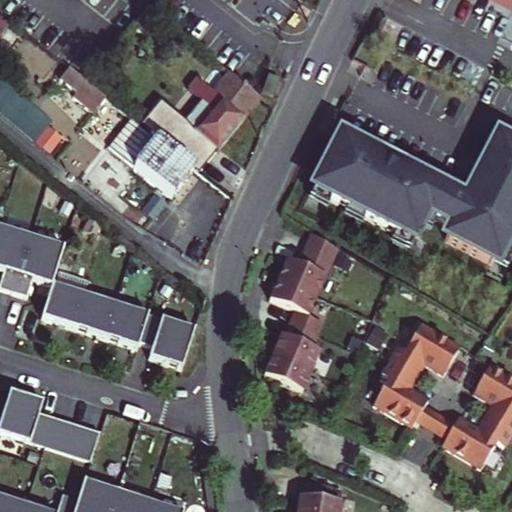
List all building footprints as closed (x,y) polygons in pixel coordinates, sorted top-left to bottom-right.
[(511,0),(488,0),(511,12),(511,0)] [(0,43),(39,78),(51,65),(11,28),(0,40),(0,43)] [(217,151),(244,119),(203,85),(177,63),(164,78),(191,101),(195,97),(203,104),(206,100),(214,106),(194,130),(217,151)] [(203,85),(244,119),(260,101),(219,67),(203,85)] [(86,84),(69,70),(60,81),(77,95),(86,84)] [(278,81),(268,77),(261,94),(271,98),(278,81)] [(0,80),(0,115),(34,143),(51,122),(0,80)] [(122,133),(109,149),(171,199),(194,171),(151,135),(142,129),(86,84),(77,95),(73,99),(91,114),(94,110),(122,133)] [(188,125),(194,130),(214,106),(206,100),(203,104),(189,121),(188,125)] [(154,114),(142,129),(151,135),(162,121),(154,114)] [(151,135),(194,171),(208,153),(185,134),(183,137),(162,121),(151,135)] [(343,134),(316,184),(335,195),(332,201),(350,211),(353,204),(369,213),(366,220),(398,237),(401,231),(421,241),(434,217),(440,221),(437,225),(453,233),(447,245),(494,270),(504,251),(511,254),(511,252),(511,146),(504,142),(498,153),(494,151),(481,175),(487,179),(468,210),(363,153),(366,147),(343,134)] [(465,201),(366,147),(363,153),(468,210),(487,179),(481,175),(465,201)] [(316,184),(313,191),(332,201),(335,195),(316,184)] [(353,204),(350,211),(366,220),(369,213),(353,204)] [(401,231),(398,237),(417,247),(421,241),(401,231)] [(0,233),(0,276),(3,278),(0,285),(0,295),(12,299),(29,243),(0,233)] [(337,250),(311,235),(302,256),(329,267),(337,250)] [(29,243),(12,299),(26,303),(31,287),(50,293),(52,287),(63,254),(29,243)] [(494,270),(501,273),(511,254),(504,251),(494,270)] [(286,263),(277,283),(316,299),(329,267),(302,256),(297,268),(286,263)] [(316,299),(277,283),(269,303),(293,313),(288,327),(315,338),(320,325),(307,319),(316,299)] [(50,293),(41,321),(74,331),(84,297),(52,287),(50,293)] [(116,307),(84,297),(74,331),(105,341),(116,307)] [(148,317),(116,307),(105,341),(137,351),(139,346),(148,317)] [(194,332),(148,317),(139,346),(152,350),(149,361),(182,371),(194,332)] [(315,338),(288,327),(282,339),(280,338),(271,358),(309,374),(317,355),(309,351),(315,338)] [(396,350),(388,364),(415,380),(423,367),(442,379),(444,375),(458,352),(420,328),(404,355),(396,350)] [(458,352),(444,375),(474,393),(488,370),(458,352)] [(309,374),(271,358),(263,378),(300,394),(309,374)] [(372,408),(411,431),(414,426),(423,411),(427,404),(408,393),(415,380),(388,364),(380,377),(388,382),(372,408)] [(511,418),(511,383),(488,370),(474,393),(472,397),(491,408),(484,421),(511,437),(511,436),(511,418),(511,419),(511,418)] [(7,395),(0,417),(0,435),(42,449),(43,450),(52,421),(37,416),(40,405),(7,395)] [(423,411),(414,426),(444,443),(453,429),(423,411)] [(67,426),(52,421),(43,450),(58,454),(67,426)] [(503,451),(511,437),(484,421),(476,434),(457,422),(453,429),(444,443),(441,449),(480,472),(495,446),(503,451)] [(82,431),(67,426),(58,454),(73,459),(82,431)] [(97,435),(82,431),(73,459),(89,464),(97,435)] [(110,511),(116,494),(82,483),(76,503),(73,511),(110,511)] [(323,489),(295,485),(293,499),(290,498),(287,511),(329,511),(331,504),(321,503),(323,489)] [(146,511),(149,504),(116,494),(110,511),(146,511)] [(73,511),(76,503),(62,499),(57,511),(36,511),(23,508),(21,511),(73,511)] [(21,511),(23,508),(0,500),(0,511),(21,511)]
